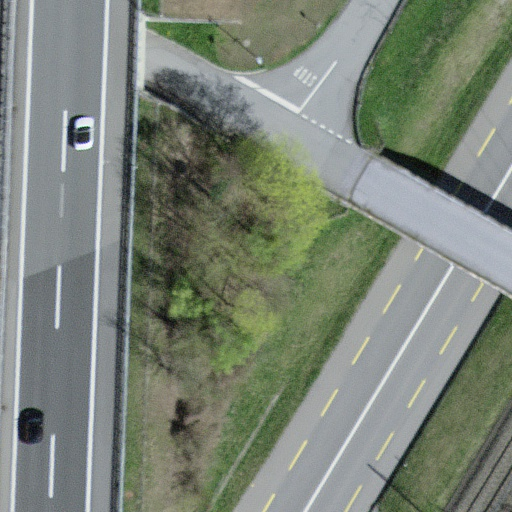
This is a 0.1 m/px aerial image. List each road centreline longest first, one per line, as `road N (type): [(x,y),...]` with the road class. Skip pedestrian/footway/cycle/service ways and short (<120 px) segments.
road 1 (motorway): [(52,511),(71,0)]
road 2 (primary): [(301,511),(511,164)]
road 3 (unclassified): [(289,139),(42,0)]
road 4 (unclassified): [(511,262),(289,139)]
road 5 (residential): [(289,139),(378,0)]
